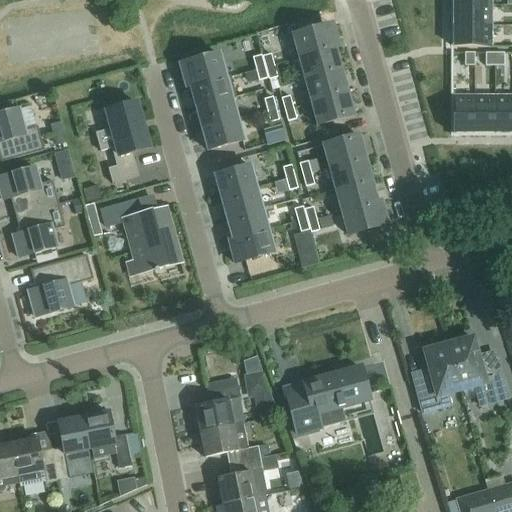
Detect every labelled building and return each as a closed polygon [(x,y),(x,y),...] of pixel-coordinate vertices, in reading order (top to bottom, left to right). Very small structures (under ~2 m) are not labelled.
[(452,6),(453,27),(491,27),(491,6),(452,6)] [(453,27),(453,48),(491,48),(491,27),(453,27)] [(293,37),(299,61),(335,52),(328,28),(293,37)] [(299,61),(305,83),(341,74),(335,52),(299,61)] [(464,54),(464,67),(474,67),(474,54),(464,54)] [(485,54),(485,67),(494,67),(494,54),(485,54)] [(494,54),(494,67),(504,67),(504,54),(494,54)] [(262,58),(265,69),(274,67),(270,55),(262,58)] [(184,65),(190,89),(225,79),(225,78),(219,56),(184,65)] [(261,56),(252,59),(255,71),(264,68),(261,56)] [(268,81),(277,79),(274,67),(265,69),(268,81)] [(264,68),(255,71),(258,82),(267,80),(264,68)] [(305,83),(311,105),(347,95),(341,74),(305,83)] [(225,79),(190,89),(195,109),(231,100),(236,99),(230,76),(225,78),(225,79)] [(311,105),(317,127),(353,117),(347,95),(311,105)] [(281,100),(284,111),(293,109),(289,97),(281,100)] [(453,97),(452,136),(474,136),(474,97),(453,97)] [(474,97),(474,136),(494,136),(494,97),(474,97)] [(511,97),(494,97),(494,136),(511,135),(511,97)] [(272,98),(263,101),(267,112),(275,110),(272,98)] [(195,109),(201,130),(236,120),(237,120),(231,100),(195,109)] [(149,149),(136,103),(106,111),(111,129),(95,134),(100,152),(111,149),(116,167),(108,169),(112,184),(138,177),(132,154),(149,149)] [(284,111),(287,123),(296,121),(293,109),(284,111)] [(19,110),(0,115),(0,161),(0,163),(43,152),(36,128),(24,131),(19,110)] [(275,110),(267,112),(270,124),(278,122),(275,110)] [(236,120),(201,130),(207,151),(243,142),(237,120),(236,120)] [(323,147),(329,170),(364,160),(358,137),(323,147)] [(329,170),(335,191),(370,182),(364,160),(329,170)] [(299,165),(302,177),(310,174),(307,163),(299,165)] [(291,166),(282,169),(285,180),(294,178),(291,166)] [(250,167),(214,177),(220,199),(256,189),(250,167)] [(15,217),(58,205),(52,183),(39,186),(34,169),(0,178),(0,194),(2,202),(10,199),(15,217)] [(302,177),(305,188),(314,186),(310,174),(302,177)] [(297,190),(294,178),(285,180),(289,192),(297,190)] [(335,191),(341,213),(376,203),(370,182),(335,191)] [(261,210),(256,189),(220,199),(226,219),(261,210)] [(341,213),(347,236),(387,225),(383,212),(379,213),(376,203),(341,213)] [(129,204),(101,212),(105,228),(123,223),(138,275),(181,264),(166,209),(133,218),(129,204)] [(64,228),(58,205),(15,217),(20,235),(12,237),(18,259),(56,248),(51,231),(64,228)] [(294,210),(297,222),(306,220),(302,208),(294,210)] [(316,220),(312,209),(304,211),(307,223),(316,220)] [(226,219),(232,240),(267,230),(261,210),(226,219)] [(306,220),(297,222),(300,234),(309,231),(306,220)] [(307,223),(310,234),(319,232),(316,220),(307,223)] [(234,250),(230,251),(234,265),(274,253),(267,230),(232,240),(234,250)] [(36,290),(27,293),(34,319),(73,308),(67,287),(92,280),(86,257),(30,272),(36,290)] [(447,342),(460,392),(474,388),(479,407),(507,400),(496,361),(484,364),(482,356),(477,358),(472,339),(460,342),(459,338),(447,342)] [(460,392),(447,342),(434,345),(435,349),(423,352),(428,371),(423,372),(425,380),(413,383),(422,414),(449,407),(446,396),(460,392)] [(360,370),(332,377),(340,408),(352,405),(354,408),(366,405),(366,401),(368,401),(360,370)] [(288,401),(297,435),(344,423),(332,377),(304,384),(307,396),(288,401)] [(239,399),(237,386),(206,392),(208,404),(194,407),(199,433),(242,425),(237,399),(239,399)] [(107,413),(82,418),(89,451),(92,450),(94,460),(115,455),(118,470),(130,467),(124,437),(113,439),(107,413)] [(51,451),(57,482),(68,480),(63,456),(89,451),(82,418),(57,424),(62,449),(51,451)] [(242,425),(199,433),(204,458),(226,454),(228,466),(259,460),(257,448),(247,450),(242,425)] [(35,440),(11,445),(18,483),(19,488),(44,484),(44,485),(57,482),(51,451),(38,454),(35,440)] [(18,483),(11,445),(0,447),(0,492),(1,492),(3,489),(2,486),(18,483)] [(217,479),(222,505),(255,499),(250,474),(261,471),(259,460),(228,466),(230,477),(217,479)] [(511,511),(511,484),(486,492),(492,511),(511,511)] [(455,501),(458,511),(492,511),(486,492),(455,501)] [(418,497),(419,511),(436,511),(436,496),(418,497)] [(255,499),(222,505),(223,511),(267,511),(265,497),(255,499)]
